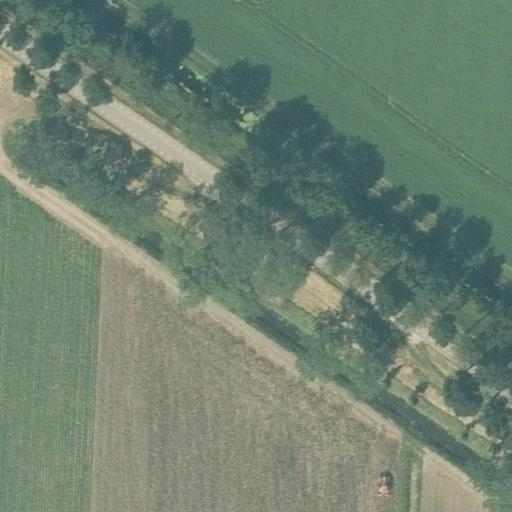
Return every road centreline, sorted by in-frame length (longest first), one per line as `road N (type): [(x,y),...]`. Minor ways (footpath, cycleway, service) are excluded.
road 1 (track): [(0,96),(511,457)]
road 2 (secondary): [(511,389),(0,33)]
road 3 (track): [(511,510),(0,160)]
road 4 (track): [(237,198),(133,164),(10,103),(0,117)]
road 5 (track): [(465,424),(395,308)]
